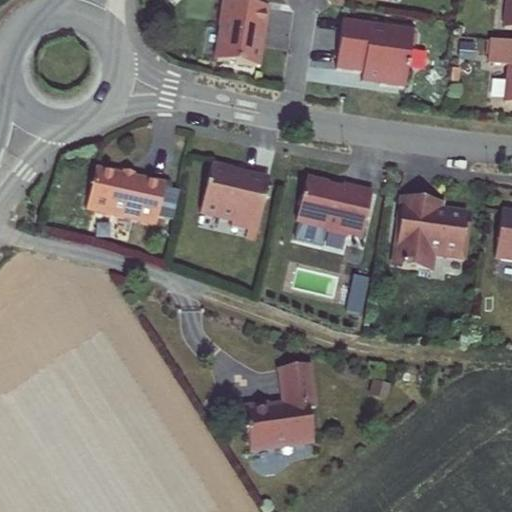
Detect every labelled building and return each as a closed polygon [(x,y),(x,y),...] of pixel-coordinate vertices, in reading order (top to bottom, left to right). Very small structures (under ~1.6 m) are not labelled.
[(262,31),(265,5),(229,0),(221,0),(218,26),(221,26),(217,59),(256,64),(260,31),(262,31)] [(511,0),(504,0),(502,24),(511,24),(511,0)] [(409,27),(339,16),(331,64),(358,69),(357,73),(375,76),(374,81),(400,85),(406,46),(411,43),(413,32),(409,27)] [(511,37),(488,35),(485,60),(505,62),(501,99),(511,99),(511,37)] [(375,76),(357,73),(356,78),(374,81),(375,76)] [(226,166),(206,162),(195,211),(227,218),(226,225),(242,228),(252,230),(263,179),(237,173),(236,178),(224,175),(226,166)] [(82,209),(151,224),(161,182),(92,166),(82,209)] [(358,236),(368,191),(338,184),(337,188),(323,185),(323,183),(302,178),(292,222),(295,222),(291,239),(319,246),(322,231),(344,236),(345,233),(358,236)] [(172,222),(177,191),(165,189),(160,221),(172,222)] [(425,199),(395,195),(387,265),(426,270),(429,253),(461,257),(465,231),(458,225),(459,210),(439,207),(436,209),(424,208),(425,199)] [(511,261),(511,213),(497,212),(491,259),(511,261)] [(252,230),(242,228),(240,236),(250,238),(252,230)] [(243,409),(248,453),(312,447),(307,406),(313,405),(309,368),(279,371),(283,407),(269,409),(269,406),(243,409)]
